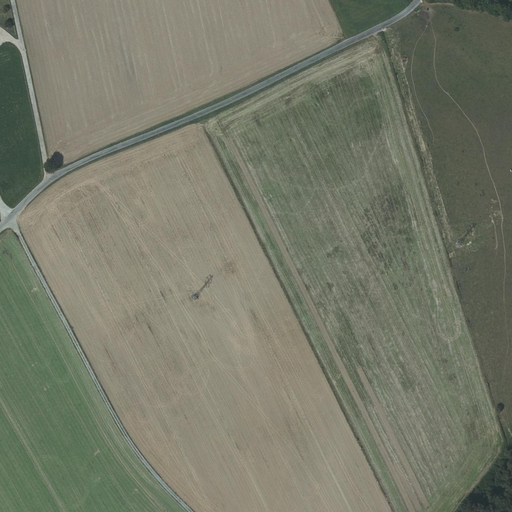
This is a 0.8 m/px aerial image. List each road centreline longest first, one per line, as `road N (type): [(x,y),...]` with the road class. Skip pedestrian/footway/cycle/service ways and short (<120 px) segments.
road 1 (tertiary): [(417,0),(190,121),(42,184),(0,224)]
road 2 (track): [(190,511),(140,457),(7,216)]
road 3 (track): [(42,184),(10,0)]
